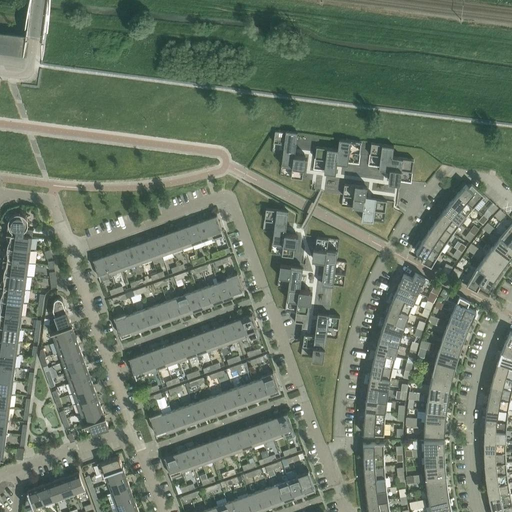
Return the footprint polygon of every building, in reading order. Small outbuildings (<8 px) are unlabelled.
[(284,143),(283,154),(295,155),(295,154),(298,133),(275,130),(274,142),(284,143)] [(317,146),(311,190),(321,191),(354,196),(352,206),(363,208),(362,219),(373,220),(375,209),(385,211),(387,200),(395,201),(398,201),(402,169),(413,171),(414,159),(393,156),(394,146),(372,143),(369,164),(348,162),(350,152),(360,153),(362,141),(340,138),(338,149),(317,146)] [(295,155),(283,154),(282,165),(292,166),(291,177),(303,178),(306,156),(295,154),(295,155)] [(485,194),(481,191),(472,183),(469,186),(466,183),(458,192),(474,206),(481,198),(485,194)] [(474,206),(458,192),(451,201),(450,201),(467,214),(474,206)] [(467,214),(450,201),(443,211),(443,210),(443,211),(460,223),(467,214)] [(493,212),(498,207),(493,202),(488,208),(493,212)] [(286,233),(286,232),(289,211),(266,208),(265,220),(275,221),(274,232),(286,233)] [(505,214),(501,210),(500,209),(495,214),(500,219),(505,214)] [(460,223),(443,211),(436,220),(453,232),(460,223)] [(22,213),(21,213),(18,213),(16,213),(14,213),(13,214),(11,216),(10,217),(9,219),(9,221),(9,222),(8,222),(8,223),(9,225),(9,226),(10,228),(11,229),(12,230),(12,233),(7,232),(7,233),(16,234),(19,234),(22,235),(26,235),(33,236),(33,230),(34,230),(34,229),(27,228),(28,226),(28,225),(29,223),(28,221),(28,219),(27,217),(26,216),(24,214),(22,213)] [(483,224),(488,218),(484,214),(479,220),(483,224)] [(224,234),(217,215),(206,218),(213,236),(212,236),(213,238),(224,234)] [(213,236),(206,218),(196,222),(203,240),(212,236),(213,239),(213,238),(212,236),(213,236)] [(453,232),(436,220),(429,230),(447,241),(453,232)] [(203,240),(196,222),(186,226),(192,243),(203,240)] [(511,222),(501,236),(500,236),(511,246),(511,222)] [(494,227),(488,223),(484,228),(490,232),(494,227)] [(474,234),(479,228),(474,225),(470,231),(474,234)] [(192,243),(186,226),(176,229),(182,247),(192,243)] [(182,247),(176,229),(166,233),(172,251),(182,247)] [(447,241),(429,230),(423,240),(440,251),(447,241)] [(470,240),(474,234),(470,231),(465,237),(470,240)] [(282,255),(294,256),(296,234),(286,232),(286,233),(274,232),(273,242),(283,244),(282,255)] [(31,249),(33,236),(26,235),(22,235),(19,234),(16,234),(7,233),(12,234),(12,236),(10,236),(10,238),(10,239),(9,242),(8,243),(8,244),(8,246),(14,247),(25,248),(31,249)] [(172,251),(166,233),(156,237),(162,254),(172,251)] [(301,355),(324,358),(328,326),(339,327),(340,316),(329,314),(333,283),(344,284),(346,273),(335,271),(338,250),(327,248),(329,238),(317,236),(316,247),(305,246),(304,253),(302,267),(281,264),(279,276),(290,277),(287,299),(298,300),(295,322),(303,323),(301,332),(304,333),(304,334),(301,355)] [(511,255),(511,246),(500,236),(493,246),(492,246),(509,259),(511,255)] [(162,254),(156,237),(145,240),(152,258),(162,254)] [(152,258),(145,240),(135,244),(142,262),(152,258)] [(440,251),(423,240),(416,250),(424,255),(421,260),(432,266),(434,261),(440,251)] [(462,252),(466,246),(461,243),(457,249),(462,252)] [(474,253),(477,247),(471,243),(468,249),(474,253)] [(142,262),(135,244),(125,248),(131,265),(142,262)] [(29,262),(31,249),(25,248),(14,247),(8,246),(7,249),(7,250),(7,251),(8,252),(8,253),(8,254),(8,255),(8,257),(9,257),(9,259),(4,259),(3,259),(12,260),(23,261),(29,262)] [(509,259),(492,246),(485,256),(502,268),(509,259)] [(480,257),(484,252),(477,247),(474,253),(480,257)] [(131,265),(125,248),(115,251),(121,269),(131,265)] [(53,256),(50,249),(45,251),(47,258),(53,256)] [(458,258),(462,252),(457,249),(453,255),(458,258)] [(121,269),(115,251),(105,255),(111,273),(111,272),(112,275),(113,275),(112,272),(121,269)] [(111,273),(105,255),(94,259),(100,277),(101,279),(112,275),(111,272),(111,273)] [(502,268),(485,256),(478,266),(495,278),(502,268)] [(27,275),(29,262),(23,261),(12,260),(3,259),(9,260),(8,262),(7,262),(7,264),(6,265),(6,266),(5,268),(5,269),(5,270),(4,272),(11,273),(21,275),(27,275)] [(449,273),(452,266),(446,263),(443,270),(449,273)] [(495,278),(478,266),(467,285),(477,290),(481,283),(489,288),(495,278)] [(458,278),(461,271),(455,268),(451,274),(458,278)] [(26,288),(27,275),(21,275),(11,273),(4,272),(4,274),(4,275),(4,276),(4,277),(4,278),(4,279),(4,281),(4,283),(6,283),(5,285),(0,285),(9,286),(19,288),(26,288)] [(245,292),(239,274),(238,272),(227,276),(227,278),(228,278),(234,296),(245,292)] [(418,292),(423,282),(425,277),(415,272),(413,277),(404,273),(399,284),(399,283),(399,284),(418,292)] [(227,278),(227,276),(226,276),(227,279),(218,282),(224,299),(234,296),(228,278),(227,278)] [(224,299),(218,282),(208,286),(214,303),(224,299)] [(418,292),(399,284),(394,295),(414,302),(418,292)] [(438,294),(441,288),(435,284),(432,291),(438,294)] [(24,302),(26,288),(19,288),(9,286),(0,285),(5,286),(5,288),(4,288),(3,289),(3,290),(3,291),(3,292),(2,294),(2,295),(1,295),(1,297),(1,299),(7,299),(18,301),(24,302)] [(214,303),(208,286),(198,289),(204,307),(214,303)] [(204,307),(198,289),(187,293),(194,310),(204,307)] [(447,299),(450,292),(444,289),(440,295),(447,299)] [(194,310),(187,293),(177,297),(183,314),(194,310)] [(409,313),(414,303),(414,302),(394,295),(390,305),(390,306),(409,313)] [(471,321),(476,310),(468,306),(470,301),(460,295),(452,313),(471,321)] [(72,324),(63,300),(63,299),(62,298),(61,298),(60,297),(59,297),(58,297),(57,297),(56,298),(55,299),(55,300),(54,301),(53,309),(56,315),(53,316),(52,323),(52,324),(56,323),(58,329),(72,324)] [(183,314),(177,297),(167,300),(173,318),(183,314)] [(22,315),(24,302),(18,301),(7,299),(1,299),(1,301),(0,302),(1,303),(1,304),(1,305),(1,306),(1,307),(1,309),(2,309),(2,312),(0,311),(6,312),(16,314),(22,315)] [(173,318),(167,300),(157,304),(163,321),(173,318)] [(437,300),(435,306),(441,308),(443,303),(437,300)] [(163,321),(157,304),(146,308),(153,325),(163,321)] [(405,323),(409,313),(390,306),(386,316),(386,317),(405,323)] [(153,325),(146,308),(136,311),(143,329),(153,325)] [(21,328),(22,315),(16,314),(6,312),(0,311),(0,312),(2,312),(2,315),(0,314),(0,315),(0,325),(4,326),(14,327),(21,328)] [(143,329),(136,311),(127,315),(126,312),(127,315),(126,315),(132,332),(143,329)] [(127,315),(126,312),(115,317),(122,336),(132,332),(126,315),(127,315)] [(259,331),(253,313),(242,317),(248,335),(249,337),(260,333),(259,331)] [(467,332),(471,321),(452,313),(448,324),(447,324),(467,332)] [(436,324),(438,318),(431,315),(429,321),(436,324)] [(248,335),(242,317),(232,321),(238,338),(247,335),(248,337),(249,337),(248,335)] [(402,334),(405,323),(386,317),(382,328),(402,334)] [(443,326),(445,320),(438,318),(436,324),(443,326)] [(238,338),(232,321),(222,325),(228,342),(238,338)] [(76,334),(72,324),(58,329),(56,323),(52,324),(52,323),(49,325),(55,341),(76,334)] [(463,343),(467,332),(447,324),(443,336),(463,343)] [(19,341),(21,328),(14,327),(4,326),(0,325),(0,338),(2,339),(13,340),(19,341)] [(228,342),(222,325),(211,328),(218,346),(228,342)] [(218,346),(211,328),(201,332),(207,350),(218,346)] [(399,345),(402,334),(382,328),(379,339),(378,339),(399,345)] [(207,350),(201,332),(191,336),(197,353),(207,350)] [(79,344),(76,334),(55,341),(59,352),(79,344)] [(197,353),(191,336),(181,339),(187,357),(197,353)] [(459,354),(463,343),(443,336),(439,348),(459,354)] [(17,354),(19,341),(13,340),(2,339),(0,338),(0,351),(0,352),(11,353),(17,354)] [(187,357),(181,339),(171,343),(177,361),(187,357)] [(396,356),(399,345),(378,339),(376,351),(375,351),(396,356)] [(427,348),(429,342),(422,340),(420,346),(427,348)] [(511,343),(506,341),(502,351),(501,351),(511,355),(511,343)] [(434,350),(436,344),(429,342),(427,348),(434,350)] [(177,361),(171,343),(160,347),(167,364),(177,361)] [(83,355),(79,344),(59,352),(63,362),(83,355)] [(167,364),(160,347),(150,350),(156,368),(167,364)] [(456,365),(459,354),(439,348),(436,360),(435,360),(456,365)] [(156,368),(150,350),(140,354),(146,371),(147,371),(148,373),(147,374),(148,373),(147,371),(156,368)] [(15,367),(17,354),(11,353),(0,352),(0,351),(0,364),(9,366),(15,367)] [(393,367),(396,356),(375,351),(373,362),(393,367)] [(511,355),(501,351),(498,361),(497,362),(511,366),(511,355)] [(146,371),(140,354),(130,358),(137,377),(147,374),(148,373),(147,371),(146,371)] [(86,365),(83,355),(63,362),(66,372),(86,365)] [(453,377),(456,365),(435,360),(433,372),(432,372),(453,377)] [(391,378),(393,367),(373,362),(371,374),(370,374),(391,378)] [(511,366),(497,362),(494,372),(494,373),(511,377),(511,366)] [(14,380),(15,367),(9,366),(0,364),(0,378),(7,379),(14,380)] [(90,375),(86,365),(66,372),(70,382),(90,375)] [(280,391),(274,373),(273,371),(262,375),(263,377),(264,377),(270,394),(280,391)] [(450,388),(453,377),(432,372),(430,384),(450,388)] [(511,377),(494,373),(492,383),(491,383),(491,384),(511,388),(511,377)] [(389,389),(391,378),(370,374),(369,385),(368,385),(368,386),(389,389)] [(94,385),(90,375),(70,382),(74,392),(94,385)] [(263,377),(262,375),(263,377),(253,381),(260,398),(270,394),(264,377),(263,377)] [(12,393),(14,380),(7,379),(0,378),(0,391),(6,392),(12,393)] [(260,398),(253,381),(243,384),(250,402),(260,398)] [(250,402),(243,384),(233,388),(239,405),(250,402)] [(448,400),(450,388),(430,384),(428,396),(428,397),(448,400)] [(511,393),(511,391),(511,388),(491,384),(489,394),(489,395),(510,399),(511,393)] [(97,395),(94,385),(74,392),(77,402),(97,395)] [(387,400),(389,389),(368,386),(367,397),(366,397),(387,400)] [(239,405),(233,388),(223,392),(229,409),(239,405)] [(10,406),(12,393),(6,392),(0,391),(0,404),(4,405),(10,406)] [(229,409),(223,392),(212,395),(219,413),(229,409)] [(101,405),(97,395),(77,402),(81,413),(101,405)] [(219,413),(212,395),(202,399),(209,417),(219,413)] [(509,409),(510,399),(489,395),(487,406),(509,409)] [(386,411),(387,400),(366,397),(365,409),(386,411)] [(447,411),(448,404),(448,400),(428,397),(426,409),(447,411)] [(209,417),(202,399),(192,403),(198,420),(209,417)] [(198,420),(192,403),(182,406),(188,424),(198,420)] [(9,419),(10,406),(4,405),(0,404),(0,418),(2,419),(9,419)] [(83,424),(105,416),(101,405),(81,413),(84,422),(82,423),(83,424)] [(188,424),(182,406),(172,410),(178,427),(188,424)] [(507,420),(509,409),(487,406),(486,417),(485,417),(507,420)] [(385,422),(386,411),(365,409),(364,421),(385,422)] [(446,423),(447,411),(426,409),(425,421),(425,422),(446,423)] [(178,427),(172,410),(162,413),(162,411),(161,411),(162,413),(162,414),(168,431),(178,427)] [(161,411),(150,415),(157,435),(168,431),(162,414),(162,413),(161,411)] [(295,432),(288,412),(278,416),(284,434),(283,434),(284,436),(295,432)] [(108,426),(105,416),(83,424),(86,434),(108,426)] [(284,434),(278,416),(267,420),(274,437),(283,434),(284,436),(283,434),(284,434)] [(506,430),(507,420),(485,417),(485,428),(484,428),(484,429),(506,430)] [(7,432),(9,419),(2,419),(0,418),(0,431),(1,432),(7,432)] [(274,437),(267,420),(257,423),(264,441),(274,437)] [(384,434),(385,422),(364,421),(364,433),(384,434)] [(445,435),(446,423),(425,422),(424,434),(445,435)] [(264,441),(257,423),(247,427),(253,445),(264,441)] [(253,445),(247,427),(237,431),(243,448),(253,445)] [(506,441),(506,430),(484,429),(484,440),(506,441)] [(243,448),(237,431),(227,434),(233,452),(243,448)] [(233,452),(227,434),(216,438),(223,456),(233,452)] [(223,456),(216,438),(206,442),(213,459),(223,456)] [(445,444),(445,439),(424,439),(424,452),(445,451),(445,444)] [(506,451),(506,441),(484,440),(484,451),(484,452),(506,451)] [(213,459),(206,442),(196,445),(202,463),(213,459)] [(384,454),(384,442),(363,442),(364,454),(363,454),(363,455),(384,454)] [(202,463),(196,445),(186,449),(192,467),(202,463)] [(23,459),(24,448),(18,447),(18,450),(17,450),(16,458),(23,459)] [(192,467),(186,449),(176,453),(182,470),(183,470),(183,472),(183,473),(184,472),(183,470),(192,467)] [(445,456),(445,451),(424,452),(425,464),(424,464),(425,465),(445,463),(445,456)] [(506,455),(506,451),(484,452),(485,463),(484,463),(485,463),(507,461),(506,455)] [(182,470),(176,453),(165,457),(172,476),(183,473),(183,472),(183,470),(182,470)] [(385,465),(384,454),(363,455),(364,466),(364,467),(385,465)] [(123,466),(120,458),(120,457),(119,456),(118,456),(117,456),(116,456),(98,463),(102,474),(105,472),(123,466)] [(507,468),(507,461),(485,463),(486,474),(485,474),(486,474),(507,472),(507,468)] [(446,470),(445,463),(425,465),(426,477),(446,475),(446,470)] [(386,476),(385,465),(364,467),(365,478),(386,476)] [(126,476),(123,466),(105,472),(102,474),(105,473),(109,482),(126,476)] [(316,489),(310,472),(309,470),(298,474),(298,476),(299,476),(305,493),(316,489)] [(86,489),(80,471),(69,475),(75,492),(86,489)] [(508,478),(507,472),(486,474),(487,485),(487,486),(509,482),(508,478)] [(298,476),(298,474),(297,474),(298,476),(289,479),(295,497),(305,493),(299,476),(298,476)] [(75,492),(69,475),(59,479),(65,496),(75,492)] [(447,479),(446,475),(426,477),(427,489),(448,486),(447,479)] [(130,486),(126,476),(109,482),(112,492),(130,486)] [(387,487),(386,476),(365,478),(366,490),(387,487)] [(65,496),(59,479),(49,482),(55,500),(65,496)] [(295,497),(289,479),(279,483),(285,501),(295,497)] [(55,500),(49,482),(38,486),(45,503),(55,500)] [(510,486),(509,482),(487,486),(489,496),(489,497),(511,492),(510,486)] [(285,501),(279,483),(268,487),(275,504),(285,501)] [(45,503),(38,486),(28,490),(30,495),(28,495),(27,496),(26,497),(26,503),(26,505),(26,506),(27,507),(28,508),(30,508),(31,508),(45,503)] [(116,502),(134,496),(130,486),(112,492),(108,494),(111,504),(116,502)] [(448,491),(448,486),(427,489),(429,501),(429,502),(450,498),(448,491)] [(275,504),(268,487),(258,491),(264,508),(275,504)] [(388,499),(387,487),(366,490),(368,501),(368,502),(388,499)] [(264,508),(258,491),(248,494),(254,511),(264,508)] [(511,502),(511,498),(511,492),(489,497),(492,507),(491,508),(511,502)] [(253,511),(254,511),(248,494),(238,498),(242,511),(253,511)] [(121,511),(137,506),(134,496),(116,502),(119,511),(121,511)] [(242,511),(238,498),(228,502),(231,511),(242,511)] [(450,502),(450,498),(429,502),(431,511),(440,511),(452,509),(450,502)] [(377,511),(390,510),(388,499),(368,502),(369,511),(377,511)] [(231,511),(228,502),(218,505),(219,511),(231,511)] [(511,511),(511,502),(491,508),(492,511),(511,511)]
